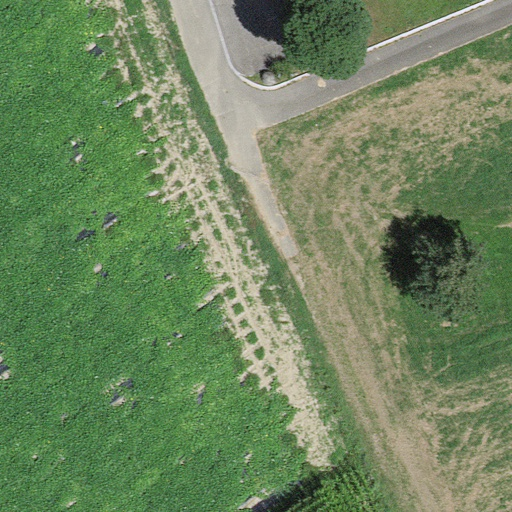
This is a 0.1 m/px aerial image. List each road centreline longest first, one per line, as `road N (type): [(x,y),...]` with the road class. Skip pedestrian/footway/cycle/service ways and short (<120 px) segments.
road 1 (residential): [(195,0),(238,117),(511,4)]
road 2 (unknown): [(238,117),(365,469)]
